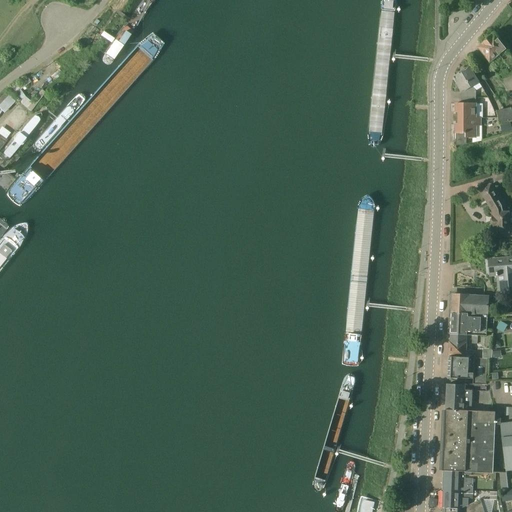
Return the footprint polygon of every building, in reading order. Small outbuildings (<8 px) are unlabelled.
[(111,67),(155,0),(130,0),(92,55),(111,67)] [(511,65),(511,56),(501,43),(495,35),(492,38),(491,37),(483,44),(478,48),(490,63),(499,56),(509,68),(511,65)] [(511,67),(499,78),(511,97),(511,98),(511,99),(511,98),(511,107),(511,108),(511,109),(511,67)] [(475,92),(472,87),(479,83),(470,68),(460,75),(462,79),(456,83),(461,92),(461,99),(476,98),(475,92)] [(7,96),(0,106),(0,109),(6,113),(14,100),(7,96)] [(456,146),(466,146),(466,139),(477,139),(477,126),(481,126),(481,118),(477,118),(477,104),(476,104),(476,98),(461,99),(461,104),(456,104),(456,112),(458,112),(458,124),(456,124),(456,146)] [(500,124),(511,121),(511,109),(511,108),(497,111),(500,124)] [(511,129),(511,123),(503,125),(504,133),(511,131),(511,129)] [(0,129),(0,135),(7,139),(11,132),(1,128),(0,129)] [(494,182),(511,177),(511,174),(510,168),(491,173),(494,182)] [(495,236),(505,236),(511,236),(511,224),(510,225),(510,212),(506,212),(504,206),(491,184),(481,190),(493,211),(493,216),(492,216),(492,228),(495,228),(495,236)] [(500,291),(511,289),(511,256),(489,259),(490,273),(496,272),(496,277),(499,276),(500,281),(499,281),(500,290),(500,291)] [(482,258),(468,261),(470,271),(484,267),(482,258)] [(484,290),(484,296),(489,296),(489,297),(499,298),(500,290),(484,289),(484,290)] [(489,296),(484,296),(455,295),(453,297),(452,313),(487,315),(489,297),(489,296)] [(486,336),(487,315),(452,313),(451,334),(477,336),(477,335),(486,336)] [(500,321),(496,329),(503,333),(508,325),(500,321)] [(476,344),(477,336),(451,334),(451,335),(451,343),(450,343),(449,356),(475,358),(487,359),(491,359),(492,349),(481,348),(481,349),(479,349),(479,348),(478,348),(478,352),(471,351),(471,344),(476,344)] [(474,379),(475,358),(449,356),(449,357),(448,378),(473,379),(474,379)] [(485,385),(487,359),(475,358),(474,379),(473,379),(473,384),(485,385)] [(465,391),(466,385),(448,384),(446,410),(472,412),(473,391),(465,391)] [(495,413),(472,412),(446,410),(443,470),(493,473),(493,472),(496,425),(500,425),(500,424),(501,412),(495,412),(495,413)] [(511,422),(500,424),(500,425),(506,471),(511,470),(511,422)] [(493,492),(493,481),(495,481),(496,472),(493,472),(493,473),(443,470),(443,471),(444,471),(444,491),(493,492)] [(501,490),(508,489),(506,474),(499,473),(501,490)] [(511,489),(501,491),(503,502),(511,500),(511,489)] [(497,492),(493,492),(444,491),(443,508),(461,509),(481,500),(497,499),(497,492)] [(361,511),(372,511),(375,502),(364,500),(363,501),(363,503),(362,504),(362,506),(361,508),(361,509),(361,511)] [(484,511),(481,500),(461,509),(443,508),(443,511),(484,511)]
